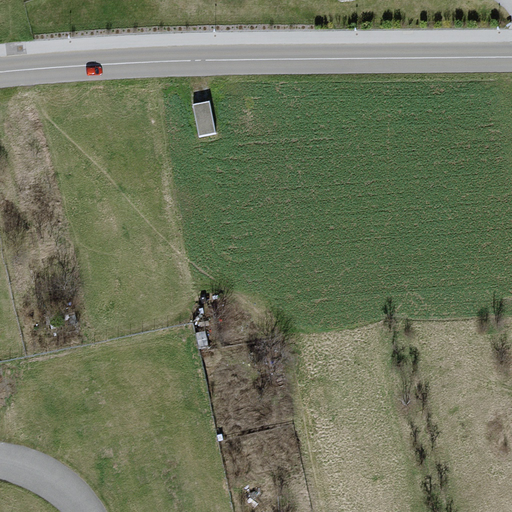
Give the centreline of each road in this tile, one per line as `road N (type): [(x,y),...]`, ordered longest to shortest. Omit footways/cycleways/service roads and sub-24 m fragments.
road 1 (unclassified): [(0,72),(511,56)]
road 2 (track): [(0,110),(41,318)]
road 3 (track): [(319,511),(284,349)]
